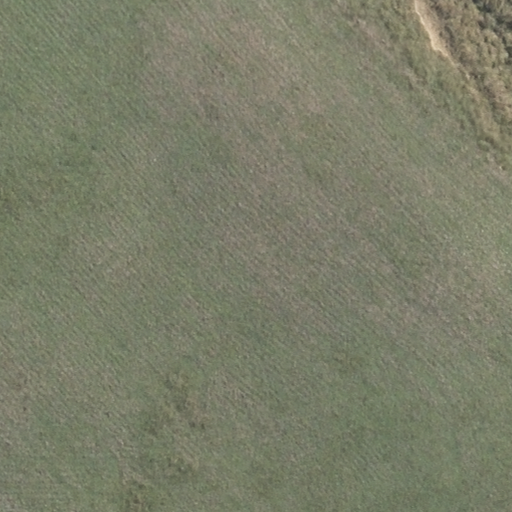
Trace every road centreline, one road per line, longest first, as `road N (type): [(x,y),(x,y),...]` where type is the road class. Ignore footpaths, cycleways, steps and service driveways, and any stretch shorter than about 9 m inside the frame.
road 1 (unknown): [(114,0),(425,497)]
road 2 (unknown): [(401,511),(511,449)]
